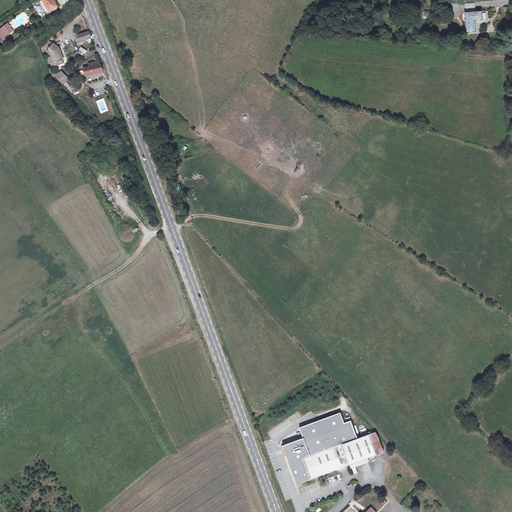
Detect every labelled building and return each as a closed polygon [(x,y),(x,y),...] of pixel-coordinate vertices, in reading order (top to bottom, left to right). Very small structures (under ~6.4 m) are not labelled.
[(40,2),(46,13),(49,11),(49,12),(57,7),(53,0),(42,0),(43,0),(40,2)] [(465,4),(465,11),(475,11),(474,3),(465,4)] [(482,20),(481,11),(465,13),(466,33),(475,32),(475,21),(482,20)] [(8,24),(1,29),(6,36),(13,31),(8,24)] [(87,32),(76,36),(78,42),(89,38),(87,32)] [(49,50),(47,52),(50,54),(51,57),(50,58),(52,64),(52,63),(62,60),(63,60),(59,48),(54,44),(53,44),(49,50)] [(88,67),(82,69),(83,75),(102,71),(99,64),(95,62),(87,64),(88,67)] [(61,72),(55,76),(63,84),(68,80),(61,72)] [(91,84),(93,96),(106,94),(105,87),(104,82),(91,84)] [(303,439),(284,446),(297,485),(383,452),(378,437),(375,432),(358,440),(351,422),(344,424),(340,414),(300,429),(303,439)]
